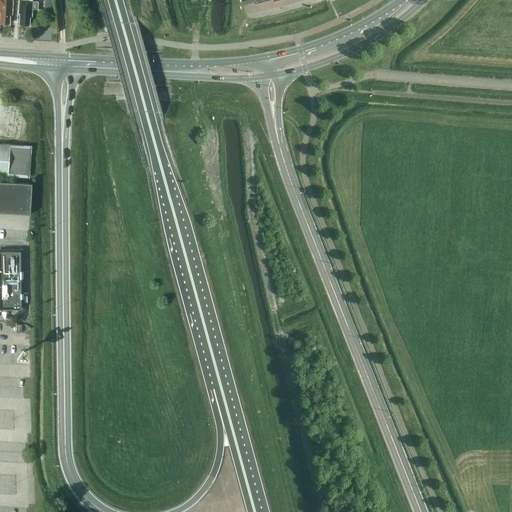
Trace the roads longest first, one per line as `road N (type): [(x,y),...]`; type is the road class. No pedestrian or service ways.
road 1 (trunk): [(270,76),(295,196),(420,511)]
road 2 (trunk): [(64,69),(65,454),(83,495),(103,511)]
road 3 (trunk): [(219,386),(115,0)]
road 4 (secondary): [(64,69),(270,76)]
road 5 (secondary): [(268,57),(204,64),(65,57)]
road 6 (secondary): [(270,76),(342,56),(424,0)]
road 7 (secondary): [(399,0),(330,38),(268,57)]
road 8 (trunk): [(219,386),(216,467),(175,511)]
road 9 (trunk): [(254,511),(219,386)]
